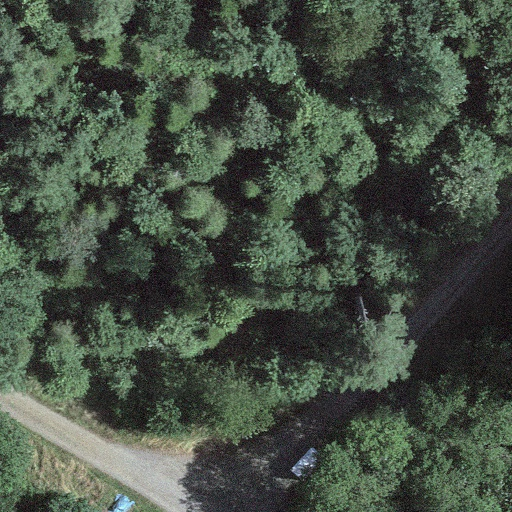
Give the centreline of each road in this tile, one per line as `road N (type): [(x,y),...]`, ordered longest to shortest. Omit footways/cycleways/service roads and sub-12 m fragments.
road 1 (track): [(511,214),(230,511)]
road 2 (track): [(0,396),(186,511)]
